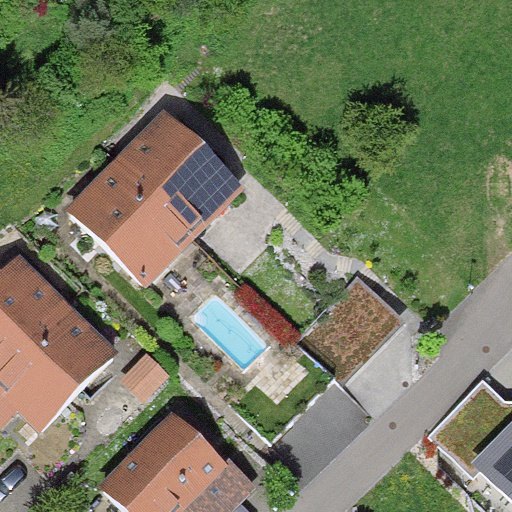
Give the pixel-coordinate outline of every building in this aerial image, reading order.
[(163,116),(111,170),(193,249),(245,195),(163,116)] [(111,170),(64,217),(145,299),(193,249),(111,170)] [(0,376),(71,305),(19,255),(0,273),(0,376)] [(403,331),(358,285),(298,342),(344,389),(403,331)] [(71,305),(0,376),(0,428),(16,413),(37,434),(118,352),(71,305)] [(170,385),(145,360),(118,388),(144,412),(170,385)] [(175,410),(100,485),(126,511),(183,511),(230,466),(175,410)] [(511,428),(477,464),(511,497),(511,428)]
